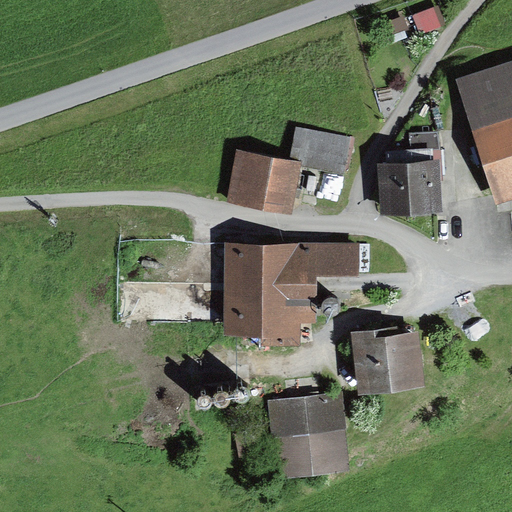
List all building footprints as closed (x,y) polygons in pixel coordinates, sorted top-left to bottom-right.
[(439,8),(415,18),(422,35),(446,24),(439,8)] [(511,66),(457,84),(498,205),(511,200),(511,66)] [(352,140),(299,129),(292,165),(308,168),(345,176),(352,140)] [(411,136),(412,153),(438,152),(437,134),(411,136)] [(386,166),(379,166),(381,221),(445,219),(442,152),(438,152),(412,153),(386,155),(386,166)] [(292,165),(238,154),(229,199),(298,214),(308,168),(292,165)] [(360,240),(228,238),(227,329),(260,329),(259,341),(302,342),(302,317),(315,317),(316,269),(360,269),(360,240)] [(376,320),(350,323),(357,385),(425,377),(419,323),(376,328),(376,320)] [(343,391),(270,397),(276,466),(348,460),(343,391)] [(262,427),(235,433),(240,457),(266,452),(262,427)]
